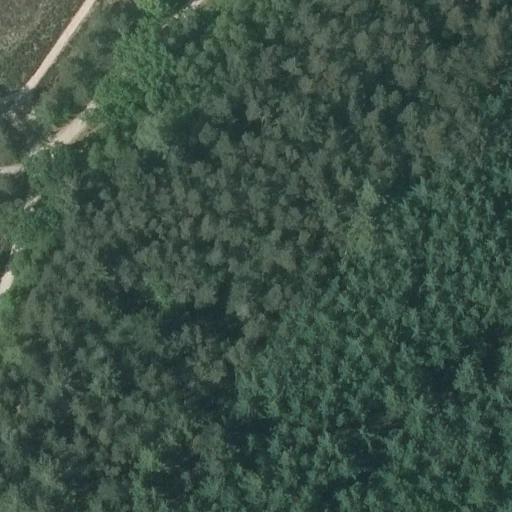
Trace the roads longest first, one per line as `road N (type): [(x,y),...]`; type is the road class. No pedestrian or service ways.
road 1 (track): [(56,150),(198,0)]
road 2 (track): [(511,111),(382,0)]
road 3 (track): [(40,165),(0,294)]
road 4 (track): [(11,108),(92,0)]
